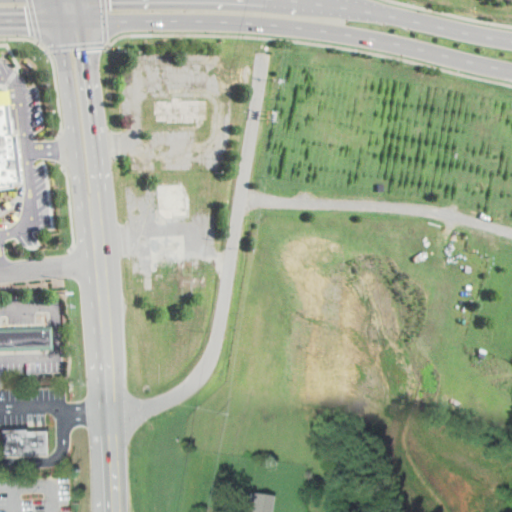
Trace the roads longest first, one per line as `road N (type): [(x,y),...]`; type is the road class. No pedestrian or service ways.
road 1 (secondary): [(58,18),(296,25),(511,67)]
road 2 (residential): [(263,53),(215,344),(199,375),(172,396),(112,416)]
road 3 (secondary): [(116,511),(97,223)]
road 4 (secondary): [(511,39),(299,0)]
road 5 (secondary): [(58,18),(81,192),(97,223)]
road 6 (secondary): [(97,223),(106,189),(85,19)]
